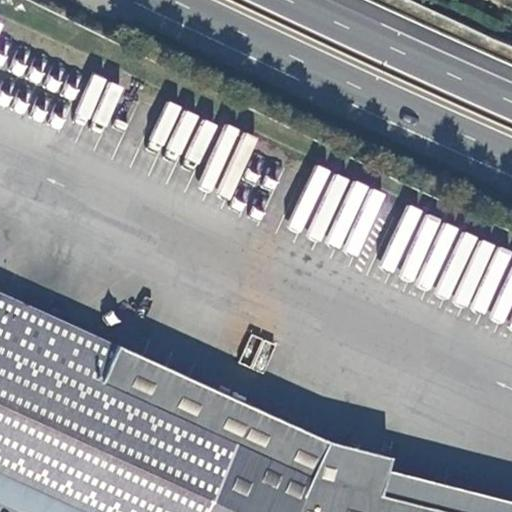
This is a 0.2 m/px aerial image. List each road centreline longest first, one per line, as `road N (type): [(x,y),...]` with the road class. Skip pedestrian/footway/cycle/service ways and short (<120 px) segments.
road 1 (trunk): [(173,0),(511,154)]
road 2 (trunk): [(511,102),(287,0)]
